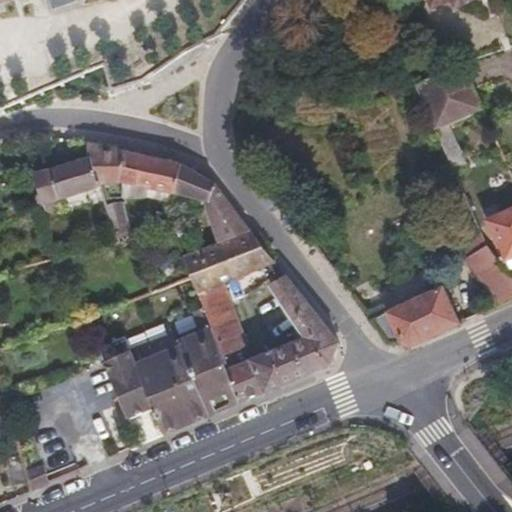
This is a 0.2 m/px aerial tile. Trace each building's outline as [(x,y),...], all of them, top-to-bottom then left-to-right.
[(0,0),(0,7),(24,0),(47,0),(52,17),(79,10),(77,4),(85,2),(84,0),(0,0)] [(429,0),(433,9),(453,1),(456,9),(476,0),(429,0)] [(441,113),(448,128),(451,127),(484,112),(464,66),(442,76),(448,90),(439,93),(446,111),(441,113)] [(430,118),(441,113),(446,111),(439,93),(448,90),(442,76),(427,82),(433,96),(422,100),(430,118)] [(433,96),(427,82),(416,87),(422,100),(433,96)] [(462,152),(451,127),(448,128),(438,133),(450,158),(462,152)] [(108,188),(100,156),(99,150),(88,148),(92,166),(99,191),(108,188)] [(116,186),(127,158),(100,156),(108,188),(116,186)] [(116,186),(120,185),(162,195),(167,196),(181,169),(127,156),(127,158),(116,186)] [(92,166),(52,175),(57,204),(100,195),(99,191),(92,166)] [(181,169),(167,196),(178,203),(196,213),(199,217),(217,189),(181,169)] [(32,178),(38,208),(57,204),(52,175),(32,178)] [(199,217),(204,223),(221,247),(252,234),(217,189),(199,217)] [(114,215),(106,218),(110,234),(115,254),(127,251),(125,243),(119,220),(115,221),(114,215)] [(511,263),(511,216),(492,225),(509,265),(511,263)] [(226,288),(276,267),(252,234),(221,247),(190,259),(193,277),(195,283),(200,298),(226,288)] [(511,305),(511,279),(497,251),(471,263),(496,313),(511,305)] [(283,275),(275,281),(277,283),(275,288),(268,293),(307,344),(255,367),(266,398),(329,372),(340,349),(283,275)] [(195,283),(193,277),(180,281),(183,288),(195,283)] [(226,288),(200,298),(206,314),(209,321),(235,312),(234,311),(226,288)] [(446,291),(372,325),(389,347),(403,347),(411,351),(458,330),(446,291)] [(249,352),(235,312),(209,321),(224,363),(249,352)] [(209,321),(206,314),(194,318),(202,338),(179,347),(182,354),(139,372),(128,341),(116,346),(125,373),(140,420),(155,414),(164,442),(240,409),(224,363),(209,321)] [(125,373),(116,346),(102,351),(128,424),(140,420),(125,373)] [(255,367),(249,352),(224,363),(240,409),(266,398),(255,367)] [(30,490),(26,475),(23,463),(8,467),(14,494),(30,490)]
